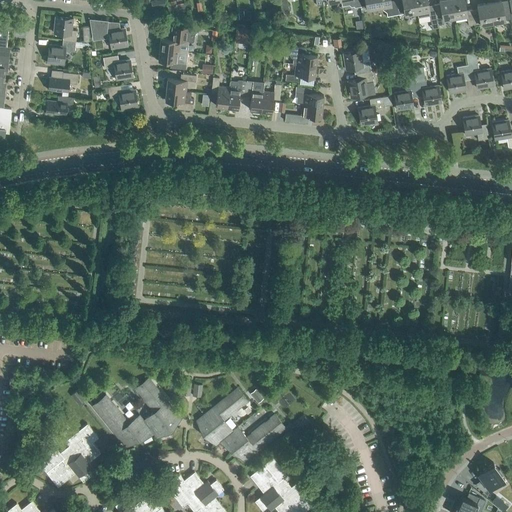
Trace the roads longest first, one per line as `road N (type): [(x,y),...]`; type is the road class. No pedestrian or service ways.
road 1 (tertiary): [(0,174),(150,152),(464,184)]
road 2 (residential): [(341,134),(154,109),(137,14),(29,10)]
road 3 (residential): [(90,487),(103,473),(202,455),(234,477),(238,511)]
road 4 (residential): [(511,102),(461,104),(444,125),(376,137),(341,134)]
road 5 (residential): [(324,404),(355,432),(381,511)]
